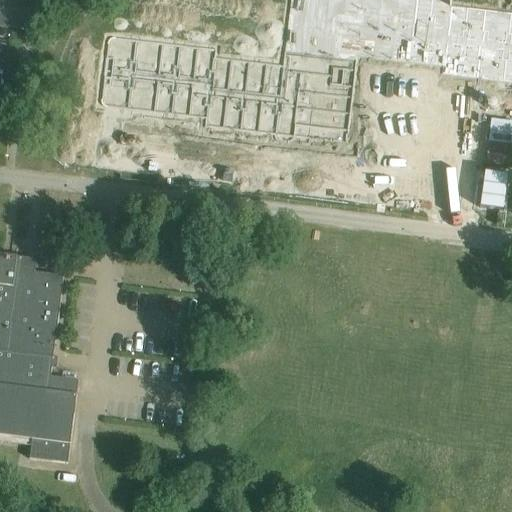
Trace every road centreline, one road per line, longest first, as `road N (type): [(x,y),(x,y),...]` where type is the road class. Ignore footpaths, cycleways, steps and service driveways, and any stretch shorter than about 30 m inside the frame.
road 1 (residential): [(122,191),(511,243)]
road 2 (residential): [(122,191),(0,175)]
